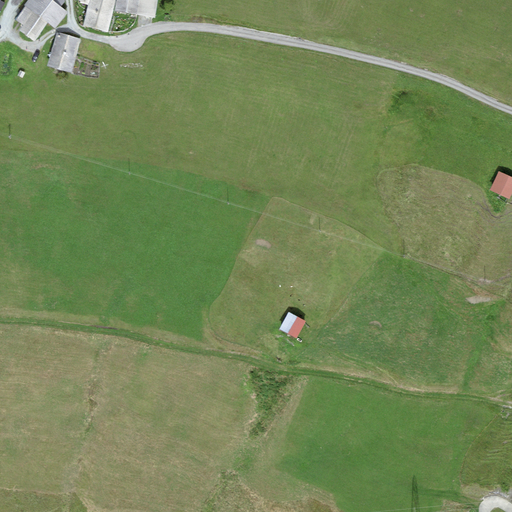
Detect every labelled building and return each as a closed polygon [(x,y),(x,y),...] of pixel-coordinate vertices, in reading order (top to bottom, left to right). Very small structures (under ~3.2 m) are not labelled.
[(29,0),(26,5),(28,6),(48,21),(56,26),(60,20),(66,13),(60,8),(65,2),(62,0),(29,0)] [(114,0),(79,0),(79,2),(89,5),(84,25),(107,30),(114,0)] [(138,0),(118,0),(117,9),(137,13),(138,0)] [(154,16),(157,0),(140,0),(138,14),(154,16)] [(22,30),(34,40),(48,21),(28,6),(17,19),(25,25),(22,30)] [(58,34),(50,64),(70,70),(79,40),(58,34)] [(511,195),(511,179),(498,173),(489,192),(509,201),(511,195)] [(305,321),(289,312),(280,328),(295,337),(305,321)]
